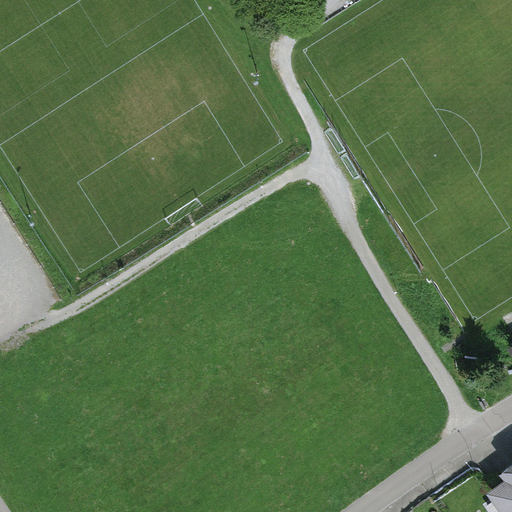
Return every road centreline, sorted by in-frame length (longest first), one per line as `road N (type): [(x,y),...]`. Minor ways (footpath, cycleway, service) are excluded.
road 1 (track): [(476,433),(319,169),(314,129),(281,60),(284,40),(347,0)]
road 2 (track): [(0,306),(72,309),(318,162)]
road 3 (residential): [(511,411),(361,511)]
